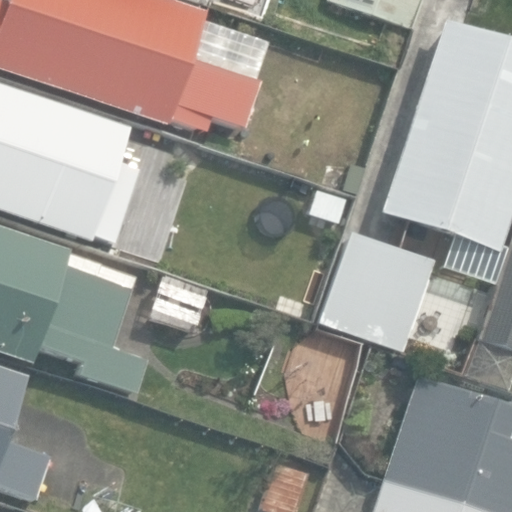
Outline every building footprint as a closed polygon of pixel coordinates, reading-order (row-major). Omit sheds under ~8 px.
[(167,123),(205,135),(209,121),(242,131),(257,84),(187,62),(202,13),(159,0),(1,0),(0,3),(0,2),(0,75),(164,130),(167,123)] [(325,0),(324,4),(408,33),(419,0),(325,0)] [(497,257),(511,207),(511,46),(436,23),(373,219),(428,236),(423,253),(436,257),(432,268),(470,279),(472,270),(485,274),(490,255),(497,257)] [(90,239),(111,245),(134,172),(117,166),(128,132),(0,90),(0,215),(89,244),(90,239)] [(338,193),(347,161),(310,151),(301,183),(338,193)] [(336,227),(344,202),(312,192),(304,217),(336,227)] [(511,223),(473,344),(511,356),(511,223)] [(73,376),(133,396),(143,365),(105,352),(129,280),(63,258),(64,254),(0,232),(0,357),(27,367),(33,350),(77,365),(73,376)] [(316,328),(399,355),(430,260),(347,233),(316,328)] [(146,323),(189,336),(199,302),(156,289),(146,323)] [(506,397),(511,378),(511,360),(471,347),(460,382),(506,397)] [(0,493),(31,503),(45,461),(0,446),(0,443),(21,380),(0,373),(0,493)] [(369,511),(511,511),(511,445),(503,442),(511,413),(511,410),(413,378),(369,511)] [(255,511),(293,511),(304,477),(270,467),(255,511)] [(350,511),(358,488),(322,476),(311,511),(350,511)]
